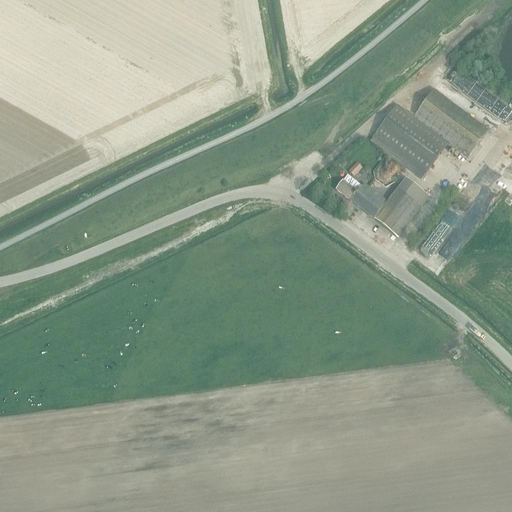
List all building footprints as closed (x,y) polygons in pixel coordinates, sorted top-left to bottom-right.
[(432,79),(447,66),(440,58),(425,72),(432,79)] [(446,146),(466,161),(488,132),(433,92),(411,120),(446,146)] [(420,180),(446,146),(411,120),(395,108),(370,142),(420,180)] [(305,153),(296,159),(299,164),(308,157),(305,153)] [(349,172),(353,177),(362,168),(357,164),(349,172)] [(362,184),(360,186),(346,175),(335,191),(397,239),(429,198),(405,179),(386,203),(362,184)] [(444,246),(450,251),(462,235),(456,230),(444,246)] [(462,269),(486,243),(478,235),(454,261),(462,269)]
